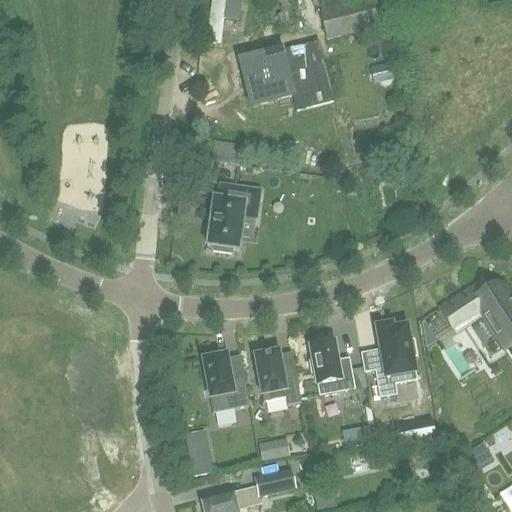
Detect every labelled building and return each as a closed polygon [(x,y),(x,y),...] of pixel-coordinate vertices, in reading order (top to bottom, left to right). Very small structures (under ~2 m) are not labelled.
[(319,14),(327,42),(378,30),(371,0),(319,14)] [(260,58),(239,63),(245,84),(249,83),(251,94),(247,95),(251,109),(292,99),(316,93),(304,47),(272,55),(270,45),(258,48),(260,58)] [(393,66),(379,69),(382,83),(396,80),(393,66)] [(357,101),(355,72),(342,73),(344,102),(357,101)] [(227,147),(225,166),(239,168),(241,148),(227,147)] [(260,193),(233,190),(219,188),(217,201),(214,200),(207,248),(213,249),(212,253),(232,256),(233,252),(239,253),(243,219),(256,221),(260,193)] [(439,310),(453,332),(479,315),(482,320),(504,352),(508,349),(511,354),(511,301),(502,286),(487,297),(479,285),(439,310)] [(424,323),(422,325),(426,350),(437,343),(424,323)] [(384,371),(375,373),(380,400),(396,397),(394,387),(416,383),(412,359),(416,358),(413,343),(409,344),(407,329),(393,331),(392,327),(376,330),(384,371)] [(338,370),(337,363),(333,345),(326,346),(325,343),(310,346),(313,363),(309,363),(311,377),(315,376),(319,399),(355,392),(351,367),(338,370)] [(256,358),(255,358),(264,405),(286,401),(287,408),(301,406),(296,377),(283,379),(279,358),(278,354),(270,356),(270,352),(256,355),(256,358)] [(204,362),(203,362),(213,416),(249,409),(244,380),(231,383),(227,361),(226,358),(219,359),(218,356),(204,358),(204,362)] [(0,391),(13,386),(8,375),(0,379),(0,391)] [(16,399),(0,411),(0,442),(31,417),(16,399)] [(420,425),(423,441),(435,439),(432,423),(420,425)] [(371,430),(356,432),(359,447),(373,444),(371,430)] [(204,435),(186,439),(194,478),(212,474),(204,435)] [(483,445),(469,455),(480,472),(494,462),(483,445)] [(262,463),(274,461),(271,446),(259,448),(262,463)] [(318,457),(302,460),(303,469),(319,466),(318,457)] [(255,489),(231,495),(230,492),(198,501),(200,511),(240,511),(259,508),(259,505),(273,496),(295,492),(291,473),(263,478),(265,490),(256,492),(255,489)] [(1,511),(48,511),(59,506),(44,481),(28,491),(25,486),(7,497),(12,506),(1,511)]
